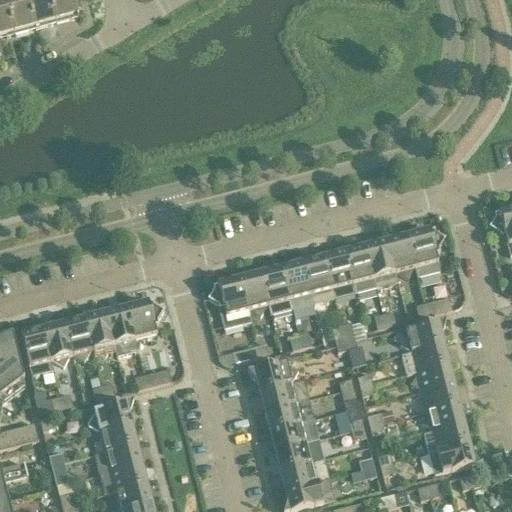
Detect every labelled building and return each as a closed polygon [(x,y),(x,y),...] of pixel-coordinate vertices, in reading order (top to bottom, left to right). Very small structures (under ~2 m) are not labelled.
[(0,0),(0,41),(14,38),(3,0),(0,0)] [(3,0),(14,38),(35,32),(26,0),(3,0)] [(26,0),(35,32),(56,26),(48,0),(26,0)] [(48,0),(56,26),(77,20),(71,0),(48,0)] [(511,261),(511,213),(493,218),(494,221),(488,232),(498,238),(499,241),(504,240),(506,250),(510,262),(511,261)] [(407,240),(415,273),(418,282),(440,277),(435,258),(439,257),(439,254),(445,243),(434,237),(434,234),(407,240)] [(415,273),(407,240),(386,246),(394,278),(396,278),(407,284),(413,274),(415,273)] [(394,278),(386,246),(365,251),(373,284),(375,283),(386,289),(392,279),(394,278)] [(376,293),(373,284),(365,251),(344,257),(353,289),(355,299),(376,293)] [(323,262),(325,271),(331,294),(334,294),(344,300),(350,290),(353,289),(344,257),(323,262)] [(302,267),(310,300),(312,299),(323,306),(329,295),(331,294),(325,271),(323,262),(302,267)] [(281,273),(292,315),(312,309),(310,300),(302,267),(281,273)] [(260,278),(268,311),(271,320),(292,315),(281,273),(260,278)] [(268,311),(260,278),(239,283),(247,316),(248,316),(249,315),(260,322),(266,311),(268,311)] [(247,316),(239,283),(212,290),(213,293),(207,304),(217,310),(224,334),(251,327),(248,316),(247,316)] [(425,309),(428,322),(452,316),(448,303),(425,309)] [(153,309),(152,306),(126,312),(134,345),(156,339),(154,330),(158,329),(158,326),(163,315),(153,309)] [(428,322),(425,309),(415,311),(418,324),(428,322)] [(105,318),(113,350),(115,350),(126,356),(132,346),(134,345),(126,312),(105,318)] [(383,320),(386,332),(395,330),(392,317),(383,320)] [(84,323),(92,356),(94,355),(105,361),(111,351),(113,350),(105,318),(84,323)] [(386,332),(383,320),(373,322),(376,335),(386,332)] [(63,328),(71,361),(73,360),(84,367),(90,356),(92,356),(84,323),(63,328)] [(411,358),(443,349),(441,341),(445,326),(405,336),(406,340),(400,350),(410,356),(411,358)] [(42,334),(50,366),(53,366),(63,372),(69,362),(71,361),(63,328),(42,334)] [(347,342),(353,341),(350,328),(340,330),(344,343),(347,342)] [(344,343),(340,330),(331,333),(334,345),(344,343)] [(50,366),(42,334),(20,339),(31,381),(53,376),(50,366)] [(298,341),(302,354),(311,352),(308,339),(298,341)] [(302,354),(298,341),(289,344),(292,356),(302,354)] [(353,341),(347,342),(344,343),(347,356),(356,353),(353,341)] [(0,511),(9,511),(3,488),(2,482),(0,475),(0,455),(38,446),(34,429),(0,437),(0,403),(23,387),(12,342),(7,343),(0,345),(0,511)] [(347,356),(344,343),(334,345),(337,358),(347,356)] [(256,352),(260,365),(269,362),(266,349),(256,352)] [(405,380),(416,378),(448,369),(443,349),(411,358),(400,360),(405,380)] [(260,365),(256,352),(232,358),(236,371),(260,365)] [(259,397),(292,388),(291,387),(298,376),(287,370),(286,366),(246,377),(257,388),(259,397)] [(421,397),(453,389),(448,369),(416,378),(416,379),(410,390),(420,396),(421,397)] [(143,381),(147,393),(170,387),(167,375),(143,381)] [(359,392),(372,389),(369,380),(357,383),(359,392)] [(147,393),(143,381),(134,383),(137,396),(147,393)] [(340,397),(353,394),(351,384),(338,388),(340,397)] [(264,416),(309,405),(304,385),(292,388),(259,397),(264,416)] [(91,387),(70,390),(72,410),(93,408),(91,387)] [(101,391),(105,404),(114,402),(111,389),(101,391)] [(372,389),(359,392),(362,402),(374,398),(372,389)] [(431,437),(463,429),(453,389),(421,397),(426,419),(420,429),(430,435),(431,437)] [(105,404),(101,391),(92,394),(95,407),(105,404)] [(353,394),(340,397),(343,407),(356,403),(353,394)] [(60,402),(63,415),(72,412),(69,400),(60,402)] [(63,415),(60,402),(50,404),(53,417),(63,415)] [(313,425),(314,425),(309,405),(264,416),(269,436),(313,425)] [(98,437),(131,429),(129,420),(133,406),(93,416),(94,420),(87,430),(98,436),(98,437)] [(369,432),(374,430),(382,429),(379,419),(367,422),(369,432)] [(42,437),(55,434),(52,424),(40,427),(42,437)] [(351,436),(363,433),(361,424),(348,427),(351,436)] [(318,445),(313,425),(269,436),(274,456),(307,448),(307,447),(318,445)] [(131,429),(98,437),(103,458),(136,449),(131,429)] [(382,429),(374,430),(369,432),(372,441),(384,438),(382,429)] [(428,459),(468,448),(463,429),(431,437),(431,438),(423,440),(428,459)] [(363,433),(351,436),(353,446),(366,443),(363,433)] [(279,476),(312,467),(307,448),(274,456),(279,476)] [(468,448),(428,459),(434,481),(481,469),(471,458),(468,448)] [(136,449),(103,458),(94,460),(99,480),(141,469),(136,449)] [(51,471),(64,468),(61,458),(48,461),(51,471)] [(385,470),(392,468),(390,458),(377,462),(379,471),(385,470)] [(361,476),(373,473),(371,463),(358,467),(361,476)] [(284,496),(329,484),(323,465),(312,468),(312,467),(279,476),(284,496)] [(64,468),(51,471),(53,480),(66,477),(64,468)] [(392,468),(385,470),(379,471),(382,481),(394,477),(392,468)] [(12,472),(14,479),(25,476),(24,469),(12,472)] [(141,469),(99,480),(104,500),(114,497),(146,489),(141,469)] [(0,475),(2,482),(14,479),(12,472),(0,475)] [(373,473),(361,476),(363,486),(376,482),(373,473)] [(14,479),(15,485),(27,482),(25,476),(14,479)] [(468,481),(471,493),(481,491),(477,478),(468,481)] [(2,482),(3,488),(15,485),(14,479),(2,482)] [(471,493),(468,481),(458,483),(462,496),(471,493)] [(329,484),(284,496),(287,505),(284,511),(311,511),(323,509),(322,509),(334,506),(329,484)] [(146,489),(114,497),(117,511),(137,511),(151,509),(146,489)] [(426,491),(429,504),(439,502),(436,489),(426,491)] [(429,504),(426,491),(417,494),(420,507),(429,504)] [(61,511),(74,507),(71,498),(59,501),(61,511)] [(384,502),(386,511),(396,511),(393,500),(384,502)] [(386,511),(384,502),(374,505),(376,511),(386,511)]
